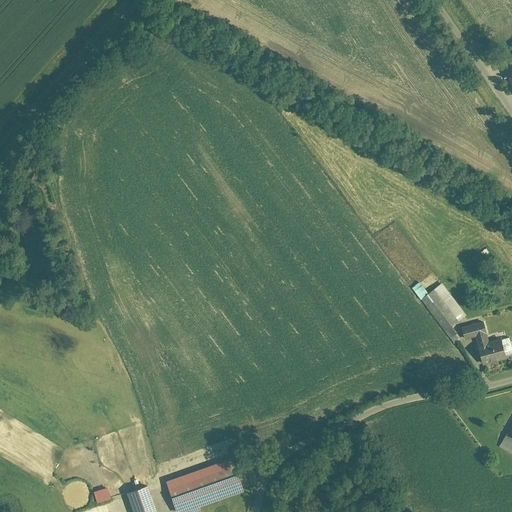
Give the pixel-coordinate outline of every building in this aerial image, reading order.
[(16,209),(5,207),(3,219),(14,221),(16,209)] [(494,262),(491,251),(482,254),(482,252),(476,254),(480,267),(494,262)] [(432,292),(423,281),(414,288),(422,299),(432,292)] [(469,314),(445,282),(432,292),(422,299),(451,337),(459,331),(455,325),(469,314)] [(486,319),(464,326),(468,338),(478,335),(490,332),(486,319)] [(478,335),(481,345),(493,342),(490,332),(478,335)] [(493,342),(481,345),(486,364),(511,357),(505,338),(493,342)] [(511,432),(502,446),(511,451),(511,432)] [(236,457),(172,480),(182,511),(185,511),(192,510),(203,506),(248,490),(236,457)] [(153,484),(133,491),(140,511),(160,511),(163,511),(153,484)] [(99,502),(113,498),(110,486),(95,490),(99,502)]
